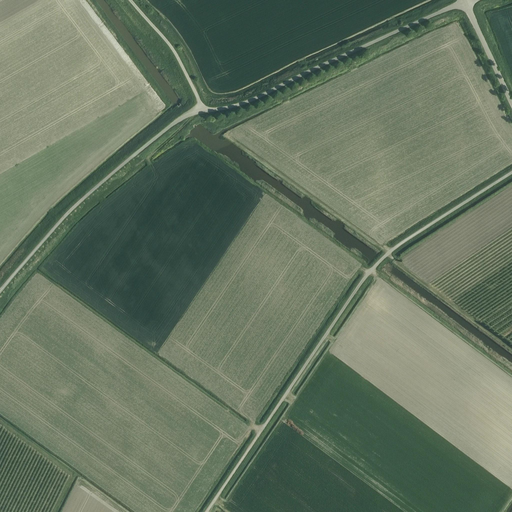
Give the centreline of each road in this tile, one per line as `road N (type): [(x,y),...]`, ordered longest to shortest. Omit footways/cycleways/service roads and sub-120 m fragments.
road 1 (unclassified): [(206,511),(363,277),(511,172)]
road 2 (unclassified): [(200,109),(232,107),(462,3)]
road 3 (unclassified): [(0,289),(67,211),(200,109)]
road 4 (unclassified): [(200,109),(165,42),(129,0)]
